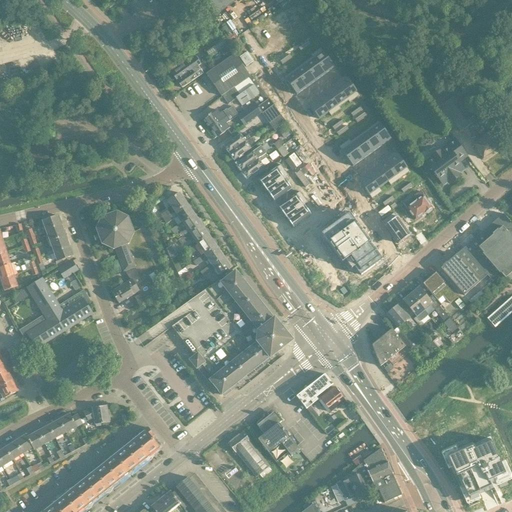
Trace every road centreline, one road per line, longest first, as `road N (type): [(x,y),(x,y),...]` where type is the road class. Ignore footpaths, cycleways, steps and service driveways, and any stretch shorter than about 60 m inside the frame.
road 1 (secondary): [(321,334),(194,160)]
road 2 (secondary): [(194,160),(107,42),(63,0)]
road 3 (residential): [(123,379),(126,355),(67,206)]
road 4 (tertiary): [(321,334),(182,455)]
road 5 (tertiary): [(182,455),(331,348)]
road 6 (residential): [(402,273),(511,179)]
road 7 (residential): [(348,198),(300,232),(338,286)]
road 8 (residential): [(160,180),(115,139),(95,132),(54,136)]
